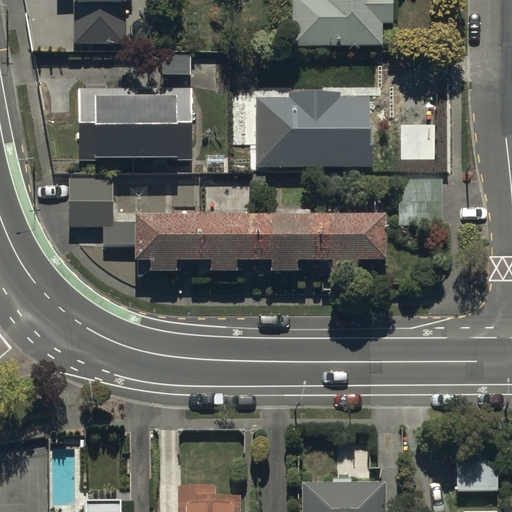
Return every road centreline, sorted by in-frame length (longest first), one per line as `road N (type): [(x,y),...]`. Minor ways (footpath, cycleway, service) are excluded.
road 1 (secondary): [(55,305),(122,345),(161,354),(284,363),(511,361)]
road 2 (residential): [(511,189),(505,0)]
